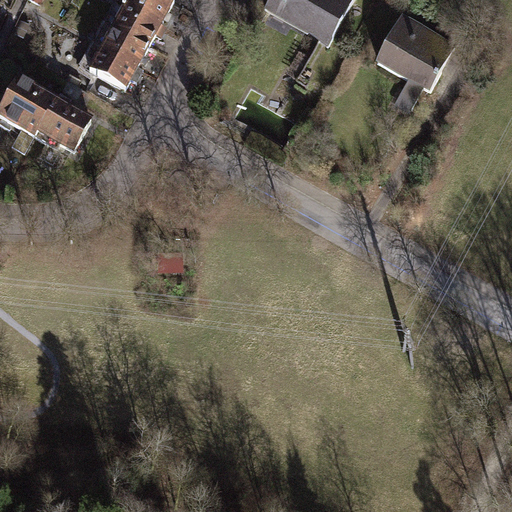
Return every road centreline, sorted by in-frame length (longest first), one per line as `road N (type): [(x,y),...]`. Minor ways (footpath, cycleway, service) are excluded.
road 1 (residential): [(160,125),(131,177),(103,198),(0,222)]
road 2 (residential): [(160,125),(228,0)]
